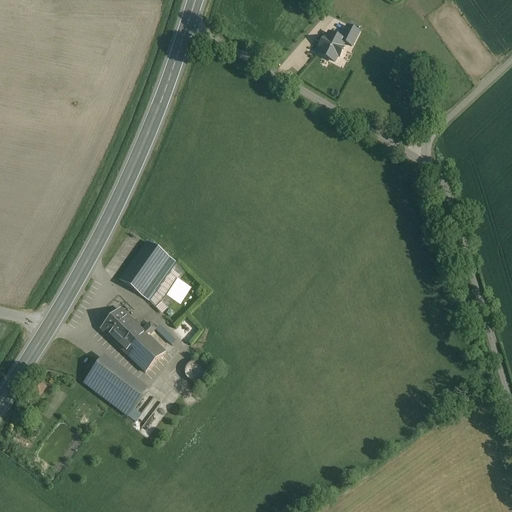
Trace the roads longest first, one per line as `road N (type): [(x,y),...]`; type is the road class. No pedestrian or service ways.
road 1 (unclassified): [(511,400),(444,184),(412,154),(189,19)]
road 2 (secondary): [(189,19),(150,129),(49,328)]
